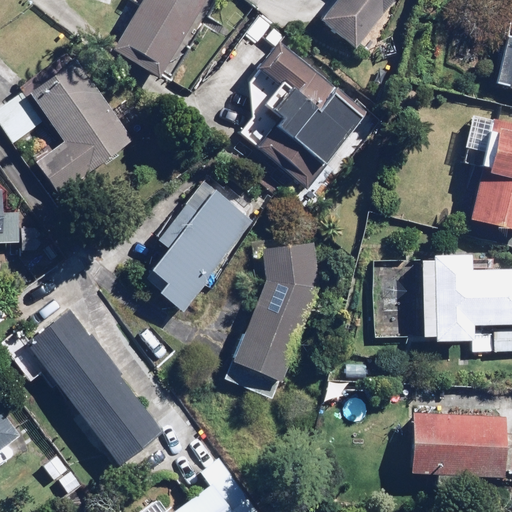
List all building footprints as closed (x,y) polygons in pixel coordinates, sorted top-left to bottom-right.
[(205,0),(139,0),(136,6),(127,1),(103,44),(163,77),(205,0)] [(336,0),(322,19),(356,46),(393,0),(336,0)] [(511,33),(508,32),(495,83),(511,87),(511,33)] [(266,101),(284,114),(273,128),(255,115),(239,135),(309,188),(365,114),(277,47),(261,68),(279,83),(266,101)] [(57,194),(150,127),(138,110),(122,122),(76,58),(0,112),(0,122),(13,140),(43,119),(63,146),(36,165),(57,194)] [(465,189),(475,192),(469,218),(511,228),(511,127),(495,123),(482,120),(465,189)] [(0,183),(0,244),(19,244),(19,224),(3,224),(3,199),(7,199),(7,184),(0,183)] [(158,235),(170,246),(145,277),(184,309),(255,222),(216,190),(199,211),(186,201),(158,235)] [(313,241),(263,249),(268,282),(236,359),(248,364),(240,385),(274,400),(320,289),(313,241)] [(436,335),(435,340),(473,340),(473,351),(511,350),(511,268),(474,268),(474,254),(436,254),(436,260),(424,260),(424,334),(436,335)] [(164,432),(70,306),(25,339),(38,356),(119,465),(164,432)] [(22,368),(38,356),(25,339),(20,333),(4,345),(22,368)] [(0,452),(22,435),(0,406),(0,452)] [(437,487),(478,488),(478,473),(511,473),(511,434),(507,434),(508,416),(416,414),(415,471),(437,472),(437,487)] [(257,511),(258,511),(220,459),(201,472),(211,486),(175,511),(169,511),(166,509),(161,511),(257,511)]
